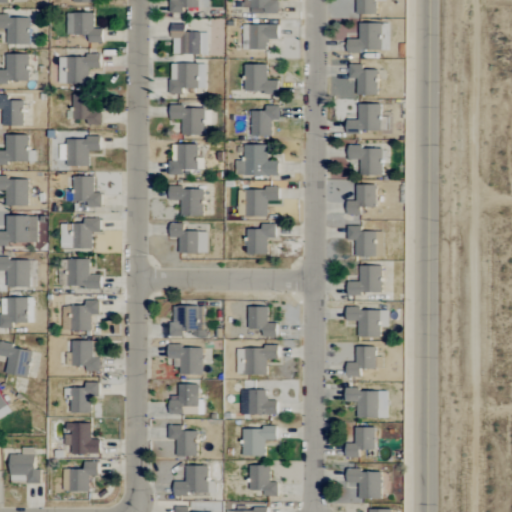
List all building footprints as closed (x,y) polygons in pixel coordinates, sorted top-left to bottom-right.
[(250,13),(279,14),(279,0),(243,0),(243,7),(250,7),(250,13)] [(376,14),(376,0),(356,0),(356,13),(376,14)] [(102,43),(103,28),(93,27),(94,13),(67,12),(67,34),(88,35),(88,42),(102,43)] [(7,44),(29,45),(30,17),(0,15),(0,28),(7,29),(7,44)] [(347,51),(388,51),(389,38),(383,38),(383,23),(359,23),(359,39),(348,39),(347,51)] [(172,54),(201,54),(200,32),(186,32),(185,24),(172,24),(172,54)] [(278,24),(242,25),(243,50),(269,49),(268,39),(279,39),(278,24)] [(0,70),(0,81),(29,82),(29,54),(6,54),(6,70),(0,70)] [(59,84),(89,83),(89,68),(101,68),(100,55),(58,57),(59,84)] [(201,63),(170,64),(171,95),(183,94),(183,88),(202,88),(201,63)] [(279,92),(279,80),(267,80),(267,65),(245,64),(244,91),(279,92)] [(378,70),(363,70),(363,65),(349,65),(349,79),(357,79),(357,95),(377,95),(378,70)] [(23,126),(24,100),(9,100),(9,95),(0,95),(0,109),(3,110),(3,125),(23,126)] [(72,119),(88,119),(88,125),(102,125),(102,95),(73,95),(72,119)] [(347,120),(347,132),(381,133),(381,104),(359,104),(358,120),(347,120)] [(252,136),(272,136),(272,120),(280,120),(280,106),(266,106),(266,111),(252,111),(252,136)] [(182,136),(205,136),(205,109),(170,109),(170,120),(182,120),(182,136)] [(6,135),(6,150),(0,150),(0,162),(29,163),(29,134),(6,135)] [(89,166),(89,153),(100,154),(100,139),(67,138),(66,166),(89,166)] [(184,175),(184,169),(203,169),(204,158),(198,158),(198,145),(171,144),(170,175),(184,175)] [(236,160),(235,174),(278,175),(279,161),(267,161),(268,145),(244,144),(243,161),(236,160)] [(348,159),(360,160),(360,175),(383,175),(383,147),(349,147),(348,159)] [(29,206),(29,178),(0,177),(0,190),(6,191),(5,206),(29,206)] [(94,192),(94,177),(73,177),(73,201),(88,202),(88,207),(102,207),(102,192),(94,192)] [(347,201),(348,215),(362,215),(362,208),(376,207),(376,185),(356,185),(356,201),(347,201)] [(204,188),(169,188),(169,200),(181,200),(181,216),(203,216),(204,188)] [(268,216),(268,201),(280,200),(280,188),(238,189),(239,217),(268,216)] [(0,231),(0,245),(8,246),(8,242),(28,243),(29,216),(6,215),(6,232),(0,231)] [(61,224),(60,249),(93,249),(93,233),(101,233),(101,219),(84,219),(84,224),(61,224)] [(208,231),(184,231),(184,224),(170,223),(170,238),(179,238),(179,253),(208,253),(208,231)] [(247,229),(247,254),(268,254),(268,238),(276,238),(276,224),(261,224),(261,229),(247,229)] [(355,256),(376,257),(377,232),(362,231),(362,226),(348,226),(348,240),(356,240),(355,256)] [(31,259),(0,259),(0,271),(7,271),(7,287),(30,287),(31,259)] [(90,259),(67,259),(67,287),(102,288),(102,275),(90,275),(90,259)] [(383,266),(360,266),(360,282),(348,282),(348,294),(382,294),(383,266)] [(66,331),(92,330),(91,315),(100,315),(99,300),(86,301),(86,306),(65,306),(66,331)] [(170,337),(184,337),(185,331),(194,332),(194,337),(203,338),(203,307),(173,306),(173,323),(170,323),(170,337)] [(248,329),(263,329),(263,337),(277,337),(277,323),(268,323),(268,307),(248,307),(248,329)] [(389,309),(347,308),(346,321),(358,321),(358,337),(381,338),(381,328),(389,328),(389,309)] [(92,357),(93,341),(72,341),(71,366),(86,366),(86,371),(100,371),(101,357),(92,357)] [(6,373),(29,377),(33,349),(0,344),(0,356),(8,358),(6,373)] [(180,375),(203,375),(203,346),(168,347),(169,359),(175,359),(175,367),(180,367),(180,375)] [(237,348),(237,375),(267,375),(267,359),(279,359),(278,347),(237,348)] [(376,347),(356,347),(356,363),(347,363),(347,377),(361,377),(361,369),(376,369),(376,347)] [(93,413),(93,399),(100,399),(99,382),(85,383),(85,388),(70,388),(71,413),(93,413)] [(170,415),(205,414),(204,400),(199,400),(199,384),(178,385),(179,396),(170,396),(170,415)] [(0,418),(11,413),(0,390),(0,418)] [(278,401),(267,401),(268,391),(249,390),(249,415),(277,415),(278,401)] [(346,402),(357,402),(357,418),(388,418),(388,390),(346,390),(346,402)] [(91,423),(66,424),(66,446),(71,446),(71,455),(100,454),(100,439),(92,439),(91,423)] [(176,456),(197,456),(198,431),(183,431),(183,426),(169,426),(168,440),(176,440),(176,456)] [(362,450),(376,450),(375,427),(355,428),(355,444),(346,444),(346,458),(362,458),(362,450)] [(277,428),(243,429),(243,456),(265,456),(265,440),(277,440),(277,428)] [(35,470),(35,448),(23,449),(23,454),(10,455),(11,484),(41,483),(41,470),(35,470)] [(84,470),(63,469),(63,491),(89,492),(90,476),(98,476),(99,462),(85,462),(84,470)] [(174,481),(174,496),(208,496),(209,466),(186,465),(186,481),(174,481)] [(278,482),(270,482),(270,466),(250,466),(249,491),(264,491),(264,496),(278,496),(278,482)] [(381,499),(382,471),(347,470),(347,483),(359,483),(359,498),(381,499)]
